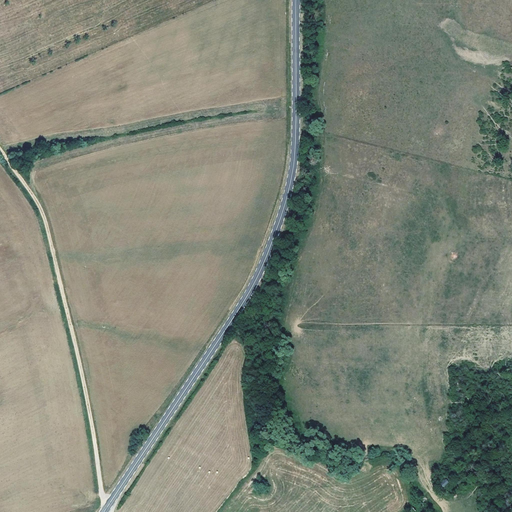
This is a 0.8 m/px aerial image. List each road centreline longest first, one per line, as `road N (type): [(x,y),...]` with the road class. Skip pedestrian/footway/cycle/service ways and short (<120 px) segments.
road 1 (secondary): [(297,0),(296,137),(272,242),(250,291),(103,511)]
road 2 (track): [(107,511),(45,221),(0,150)]
